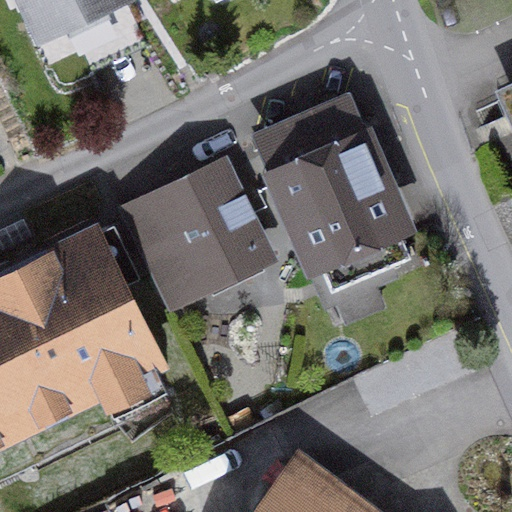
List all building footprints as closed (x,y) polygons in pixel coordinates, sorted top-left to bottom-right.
[(129,0),(9,0),(35,53),(133,7),(129,0)] [(511,84),(496,92),(511,124),(511,84)] [(359,126),(252,172),(302,288),(409,242),(359,126)] [(214,187),(144,216),(181,302),(251,273),(214,187)] [(90,239),(0,282),(0,441),(152,368),(90,239)] [(373,511),(294,452),(248,511),(373,511)]
